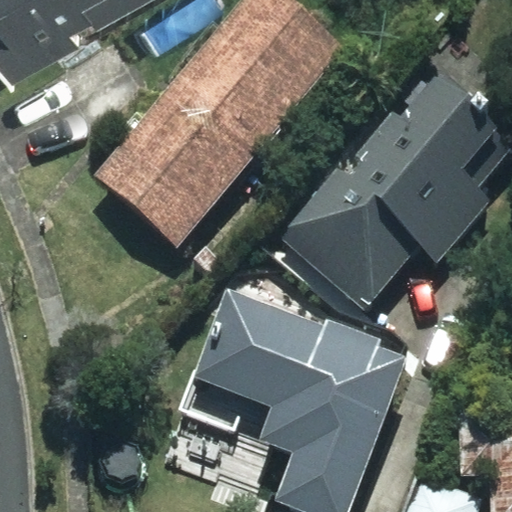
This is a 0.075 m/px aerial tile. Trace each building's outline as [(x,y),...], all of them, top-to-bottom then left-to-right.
[(146,0),(0,0),(0,49),(9,68),(146,0)] [(353,60),(282,0),(264,0),(110,180),(191,249),(353,60)] [(511,158),(511,135),(455,88),(415,135),(398,121),(291,247),(372,316),(428,251),(446,266),(492,212),(477,200),(511,158)] [(273,452),(310,466),(291,511),(365,511),(418,377),(241,308),(209,388),(287,418),(273,452)] [(511,511),(511,422),(467,424),(470,488),(503,487),(504,511),(511,511)] [(486,511),(488,507),(423,481),(409,511),(486,511)]
